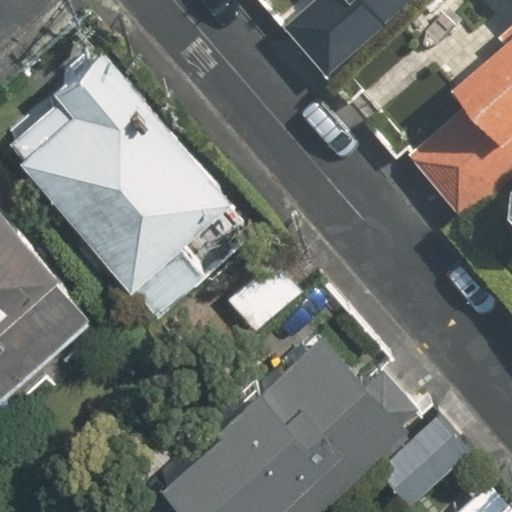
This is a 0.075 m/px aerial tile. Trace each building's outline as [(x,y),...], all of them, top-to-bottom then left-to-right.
[(307,0),(298,9),(340,54),(398,0),(307,0)] [(511,18),(450,72),(475,102),(411,154),(452,205),(511,156),(511,18)] [(57,85),(8,127),(150,291),(197,251),(177,228),(231,182),(99,30),(48,75),(57,85)] [(511,161),(494,176),(511,198),(511,161)] [(0,386),(95,309),(0,193),(0,386)] [(306,273),(277,245),(230,293),(259,321),(306,273)] [(177,490),(152,511),(297,511),(359,454),(394,491),(444,443),(324,315),(159,471),(177,490)] [(438,511),(511,511),(511,503),(484,472),(438,511)]
